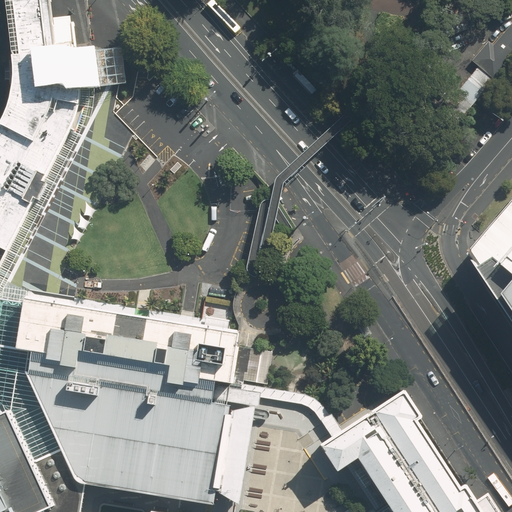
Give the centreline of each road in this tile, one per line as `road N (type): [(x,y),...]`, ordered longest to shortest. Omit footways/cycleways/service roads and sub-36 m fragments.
road 1 (secondary): [(511,506),(274,148)]
road 2 (secondary): [(182,0),(401,243)]
road 3 (secondary): [(511,140),(464,203),(450,236),(459,270),(511,349)]
road 4 (secondary): [(411,302),(374,248),(274,148)]
road 5 (secondary): [(401,243),(511,416)]
road 6 (secondary): [(274,148),(142,0)]
road 7 (secondary): [(511,448),(411,302)]
road 8 (unclassified): [(401,243),(511,134)]
